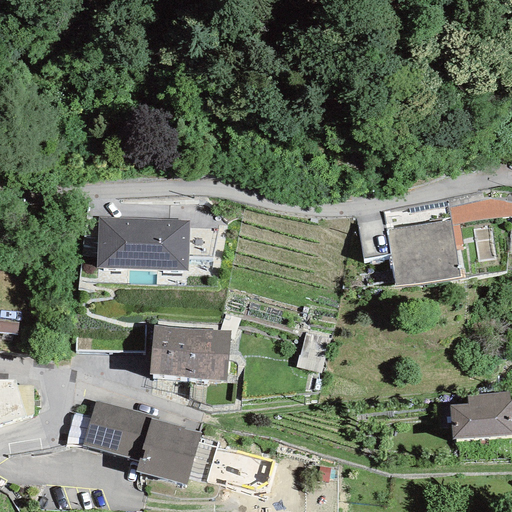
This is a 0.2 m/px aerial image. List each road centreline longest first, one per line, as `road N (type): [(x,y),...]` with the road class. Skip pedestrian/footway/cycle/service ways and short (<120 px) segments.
road 1 (track): [(504,177),(479,161),(382,171),(248,122),(99,88),(0,51)]
road 2 (unclassified): [(0,195),(177,190),(326,213),(511,178)]
road 3 (track): [(511,364),(485,384),(463,388),(193,417)]
road 4 (residential): [(48,375),(81,378),(193,417)]
